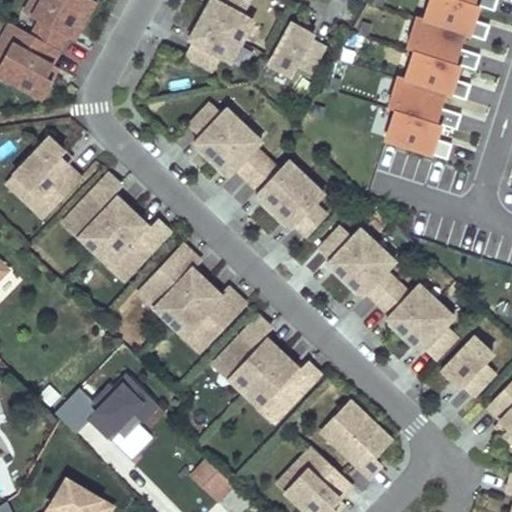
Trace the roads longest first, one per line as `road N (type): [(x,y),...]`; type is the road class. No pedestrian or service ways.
road 1 (unclassified): [(145,0),(86,109),(439,449)]
road 2 (residential): [(511,226),(491,214),(484,193),(511,100)]
